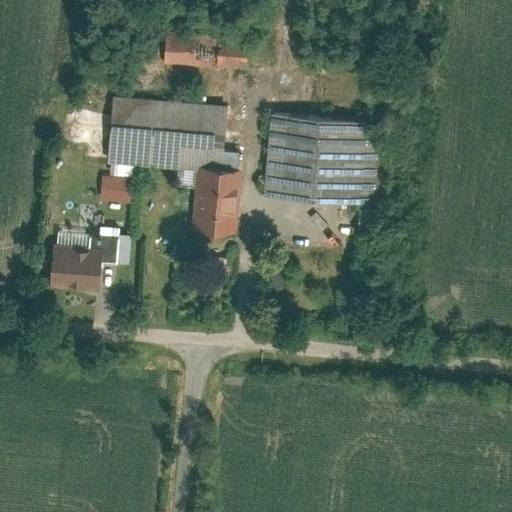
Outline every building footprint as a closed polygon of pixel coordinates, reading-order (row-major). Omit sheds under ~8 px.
[(224,71),(225,50),(174,46),(173,67),(224,71)] [(229,150),(232,111),(120,102),(117,142),(229,150)] [(385,127),(278,117),(271,193),(378,203),(385,127)] [(235,238),(241,177),(209,174),(203,235),(235,238)] [(114,230),(112,259),(124,260),(127,231),(114,230)] [(101,253),(56,249),(53,289),(98,293),(101,253)] [(266,275),(276,288),(285,281),(274,268),(266,275)]
